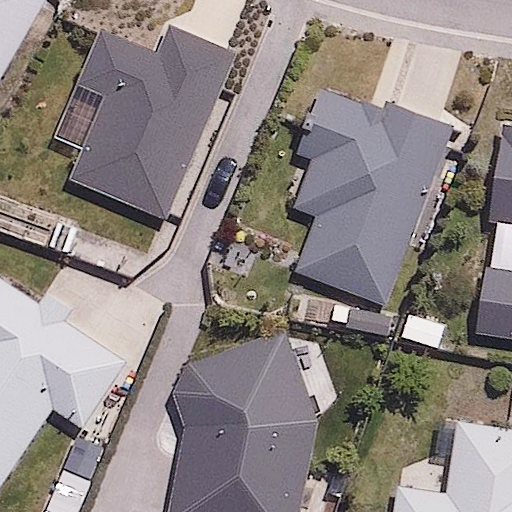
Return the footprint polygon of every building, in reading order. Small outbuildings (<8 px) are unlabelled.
[(0,0),(0,80),(52,0),(0,0)] [(105,108),(73,175),(165,219),(240,66),(174,34),(165,52),(103,21),(70,90),(105,108)] [(303,203),(327,214),(305,263),(383,298),(458,133),(323,72),(296,133),(328,147),(303,203)] [(511,215),(511,267),(492,263),(476,335),(511,342),(511,172),(503,214),(511,215)] [(0,485),(55,403),(89,426),(158,322),(66,260),(40,298),(0,270),(0,485)] [(304,511),(318,410),(290,326),(180,362),(193,402),(178,511),(304,511)] [(511,511),(511,428),(462,417),(446,489),(402,480),(395,511),(511,511)]
